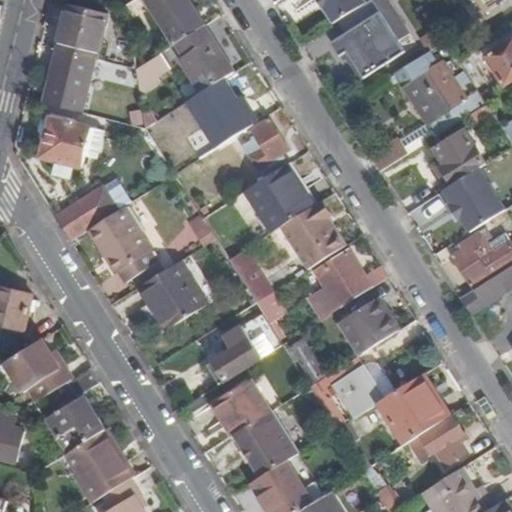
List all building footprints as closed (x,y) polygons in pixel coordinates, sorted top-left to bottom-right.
[(145,0),(175,46),(178,44),(205,27),(187,0),(145,0)] [(312,0),(278,0),(276,1),(287,19),(314,2),(312,0)] [(392,6),(348,34),(374,74),(407,53),(400,43),(412,36),(392,6)] [(66,20),(59,51),(98,60),(103,43),(109,16),(74,8),(70,21),(66,20)] [(205,27),(178,44),(186,57),(183,59),(204,93),(228,78),(235,73),(205,27)] [(439,28),(422,38),(431,52),(447,42),(439,28)] [(511,41),(488,57),(506,86),(511,82),(511,41)] [(109,44),(103,43),(98,60),(105,62),(109,44)] [(98,60),(59,51),(46,105),(84,114),(98,60)] [(398,74),(437,136),(473,113),(487,104),(480,94),(470,100),(466,100),(464,96),(465,92),(474,87),(464,72),(457,77),(449,64),(447,60),(439,65),(432,53),(398,74)] [(161,55),(138,70),(142,94),(161,81),(159,77),(171,70),(161,55)] [(458,58),(449,64),(457,77),(464,72),(466,71),(461,63),(458,58)] [(204,93),(191,101),(209,129),(189,142),(200,160),(257,124),(243,102),(236,90),(228,78),(204,93)] [(236,90),(243,102),(248,98),(241,87),(236,90)] [(487,104),(473,113),(479,124),(494,115),(487,105),(487,104)] [(88,156),(94,129),(51,119),(42,159),(56,162),(54,174),(70,178),(73,166),(85,169),(88,156)] [(260,170),(269,164),(282,156),(290,151),(271,120),(249,135),(252,140),(244,145),(260,170)] [(511,124),(503,130),(511,143),(511,124)] [(106,132),(94,129),(88,156),(100,159),(106,132)] [(480,168),(488,164),(465,130),(436,149),(441,157),(446,164),(442,166),(454,185),(480,168)] [(398,139),(371,156),(381,172),(408,155),(398,139)] [(282,156),(269,164),(272,169),(285,160),(282,156)] [(433,162),(450,188),(454,185),(442,166),(446,164),(441,157),(433,162)] [(282,227),(314,207),(288,165),(247,192),(273,233),(282,227)] [(450,188),(445,191),(453,204),(463,219),(471,233),(492,220),(502,213),(506,210),(480,168),(454,185),(450,188)] [(87,231),(120,210),(105,187),(57,217),(72,241),(87,231)] [(282,227),(309,270),(347,247),(329,219),(334,216),(324,201),(314,207),(282,227)] [(459,222),(463,219),(453,204),(450,207),(459,222)] [(156,250),(128,205),(120,210),(87,231),(106,260),(108,258),(117,273),(120,272),(127,284),(160,263),(152,252),(156,250)] [(502,213),(492,220),(496,225),(505,219),(502,213)] [(206,215),(192,220),(201,247),(216,242),(206,215)] [(454,256),(474,288),(511,264),(511,242),(507,234),(490,245),(487,240),(492,238),(486,230),(462,245),(464,250),(454,256)] [(231,260),(258,303),(267,297),(273,293),(246,250),(231,260)] [(336,281),(326,287),(322,290),(319,286),(309,293),(322,313),(325,311),(327,313),(369,285),(371,288),(388,277),(384,271),(382,268),(367,278),(350,252),(327,266),(336,281)] [(211,309),(183,263),(145,287),(174,333),(211,309)] [(511,264),(474,288),(461,297),(472,315),(499,297),(497,294),(511,284),(511,264)] [(336,281),(327,266),(317,272),(326,287),(336,281)] [(499,297),(511,289),(511,284),(497,294),(499,297)] [(0,287),(0,325),(25,332),(34,297),(0,287)] [(274,309),(267,297),(258,303),(264,313),(265,314),(274,309)] [(344,322),(364,354),(399,331),(379,299),(357,314),(357,315),(344,322)] [(209,363),(221,384),(284,344),(265,314),(264,313),(227,337),(231,343),(225,347),(227,351),(209,363)] [(293,348),(316,384),(327,377),(304,341),(293,348)] [(74,380),(66,367),(59,371),(50,356),(42,343),(18,358),(3,368),(20,395),(27,390),(36,404),(74,380)] [(59,371),(66,367),(57,353),(50,356),(59,371)] [(338,429),(347,424),(330,397),(339,391),(356,418),(381,403),(396,393),(378,364),(370,364),(363,368),(357,358),(327,377),(316,384),(312,387),(338,429)] [(410,442),(447,419),(430,394),(434,392),(423,376),(396,393),(381,403),(401,434),(396,438),(402,448),(410,442)] [(236,435),(269,413),(250,383),(215,405),(235,435),(236,435)] [(450,417),(434,392),(430,394),(447,419),(450,417)] [(99,434),(105,430),(85,399),(50,422),(69,453),(99,434)] [(236,435),(246,450),(248,449),(255,459),(252,460),(263,477),(287,461),(300,453),(274,410),(269,413),(236,435)] [(0,457),(15,461),(22,433),(13,431),(16,419),(0,415),(0,457)] [(450,417),(447,419),(410,442),(420,459),(436,449),(448,467),(469,453),(458,437),(465,433),(453,415),(450,417)] [(361,439),(350,422),(347,424),(338,429),(350,447),(356,443),(361,439)] [(105,430),(99,434),(117,462),(122,459),(105,430)] [(99,434),(69,453),(98,499),(104,496),(131,479),(134,477),(122,459),(117,462),(99,434)] [(371,467),(356,443),(350,447),(365,471),(371,467)] [(248,449),(246,450),(252,460),(255,459),(248,449)] [(300,511),(314,503),(287,461),(263,477),(253,483),(271,511),(300,511)] [(489,495),(469,463),(423,492),(435,511),(487,511),(489,511),(482,499),(489,495)] [(143,511),(134,496),(139,493),(131,479),(104,496),(113,510),(110,511),(143,511)] [(389,486),(379,492),(391,511),(401,506),(389,486)] [(343,511),(331,493),(314,503),(300,511),(343,511)] [(0,511),(5,511),(9,500),(0,498),(0,511)] [(487,511),(511,511),(511,508),(507,500),(489,511),(487,511)]
